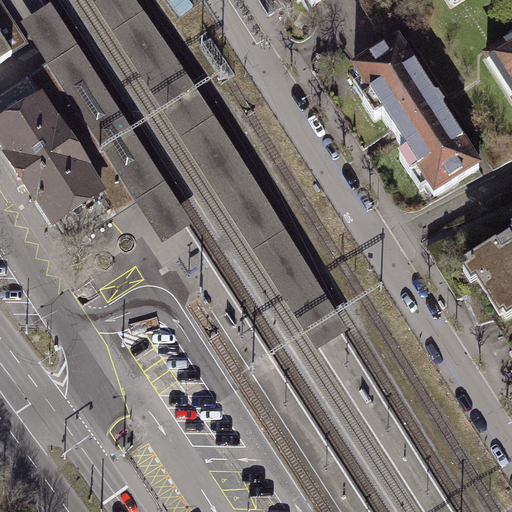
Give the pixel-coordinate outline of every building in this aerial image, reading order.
[(88,0),(109,32),(317,354),(348,334),(212,115),(151,25),(132,0),(88,0)] [(193,7),(188,0),(167,0),(180,17),(193,7)] [(0,64),(12,57),(11,56),(14,54),(28,45),(21,34),(0,1),(0,64)] [(137,206),(163,247),(193,227),(51,7),(21,26),(47,66),(137,206)] [(511,42),(485,60),(511,101),(511,42)] [(398,43),(353,72),(369,96),(362,101),(375,121),(382,117),(406,153),(398,158),(411,177),(419,172),(435,197),(479,169),(444,114),(444,110),(439,101),(434,100),(398,43)] [(0,128),(41,102),(58,128),(59,128),(86,170),(85,170),(102,196),(98,199),(111,219),(70,245),(57,225),(54,227),(69,250),(137,206),(47,66),(0,95),(0,128)] [(58,128),(41,102),(0,128),(0,142),(10,159),(8,160),(35,203),(38,202),(54,227),(57,225),(98,199),(102,196),(85,170),(86,170),(59,128),(58,128)] [(98,199),(57,225),(70,245),(111,219),(98,199)] [(511,235),(467,263),(499,316),(511,307),(511,235)] [(178,324),(188,318),(159,271),(105,303),(140,360),(184,334),(178,324)]
